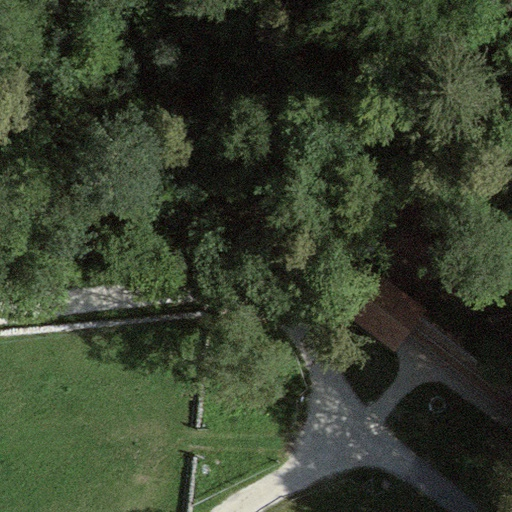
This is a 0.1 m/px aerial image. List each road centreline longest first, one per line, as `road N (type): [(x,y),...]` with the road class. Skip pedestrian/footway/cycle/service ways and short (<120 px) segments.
road 1 (track): [(483,511),(346,432),(328,368),(253,282),(0,311)]
road 2 (track): [(217,511),(287,482),(346,432)]
